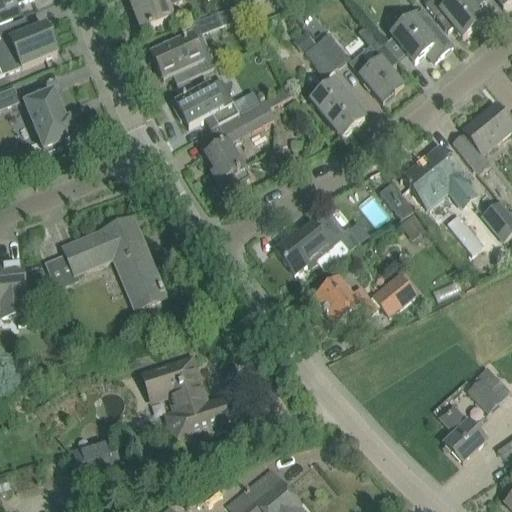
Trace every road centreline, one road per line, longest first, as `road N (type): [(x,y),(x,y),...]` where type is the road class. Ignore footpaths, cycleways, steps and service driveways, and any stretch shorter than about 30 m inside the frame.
road 1 (residential): [(212,247),(377,153),(511,46)]
road 2 (residential): [(449,511),(282,336),(212,247)]
road 3 (residential): [(149,158),(84,0)]
road 4 (residential): [(0,222),(149,158)]
